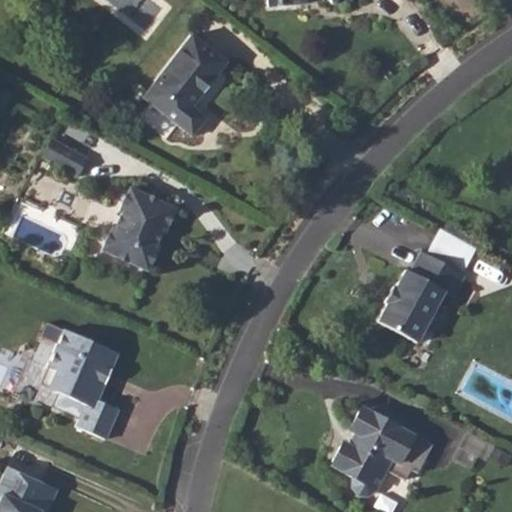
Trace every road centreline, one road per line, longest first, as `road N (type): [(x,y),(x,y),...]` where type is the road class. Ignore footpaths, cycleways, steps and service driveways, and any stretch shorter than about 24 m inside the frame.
road 1 (residential): [(511,38),(473,61),(383,146),(310,233),(243,341),(195,511)]
road 2 (unknown): [(273,292),(156,192),(72,136)]
